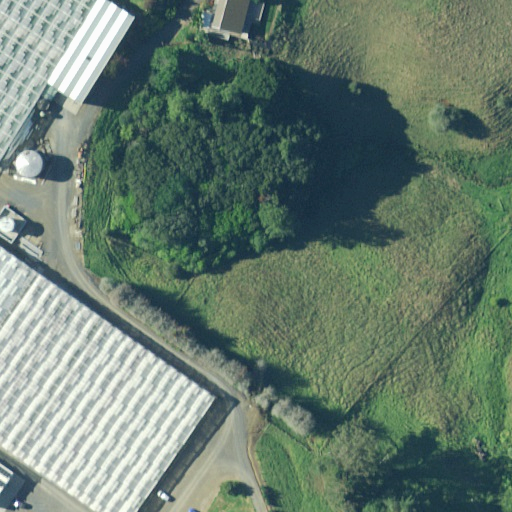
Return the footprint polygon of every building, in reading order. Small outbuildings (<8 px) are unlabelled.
[(0,0),(0,157),(1,158),(47,84),(81,105),(140,11),(121,0),(0,0)] [(201,0),(197,26),(212,29),(234,33),(233,37),(244,39),(251,0),(201,0)] [(28,150),(24,151),(22,153),(21,155),(19,157),(18,159),(18,161),(18,164),(18,166),(19,169),(20,171),(21,173),(23,174),(25,176),(27,177),(30,177),(32,177),(35,177),(37,176),(39,175),(41,174),(43,172),(44,170),(45,168),(46,165),(46,163),(45,160),(45,158),(43,156),(42,154),(40,152),(38,151),(36,150),(34,149),(31,149),(29,150),(28,150)] [(26,221),(4,205),(0,211),(0,236),(10,243),(26,221)] [(31,240),(21,234),(15,244),(24,250),(31,240)] [(40,254),(30,248),(24,258),(33,264),(40,254)] [(0,256),(0,432),(115,511),(142,511),(216,405),(0,256)] [(0,463),(0,506),(20,477),(0,463)]
